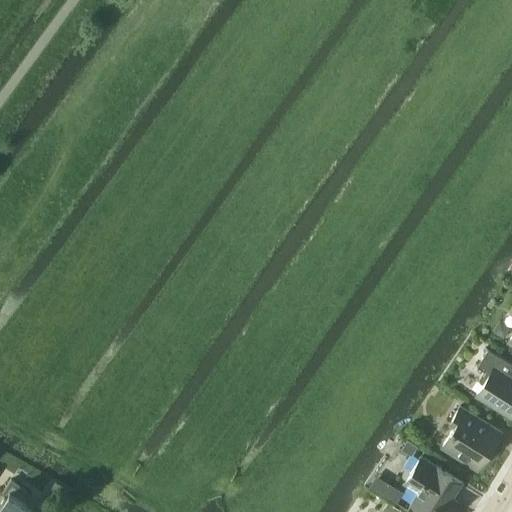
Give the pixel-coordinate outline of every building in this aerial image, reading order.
[(480,383),(474,392),(510,415),(511,411),(511,380),(511,381),(511,376),(511,373),(511,364),(486,349),(476,366),(482,370),(478,377),(479,382),(480,383)] [(477,468),(500,431),(459,405),(449,421),(455,424),(441,446),(477,468)] [(401,448),(410,455),(416,446),(406,439),(401,448)] [(416,491),(408,503),(422,511),(448,511),(457,499),(452,495),(461,481),(418,454),(401,482),(416,491)] [(0,511),(32,511),(20,504),(27,493),(9,477),(0,491),(0,511)] [(395,503),(403,491),(390,483),(382,495),(395,503)] [(383,511),(397,511),(400,508),(387,501),(381,511),(383,511)]
